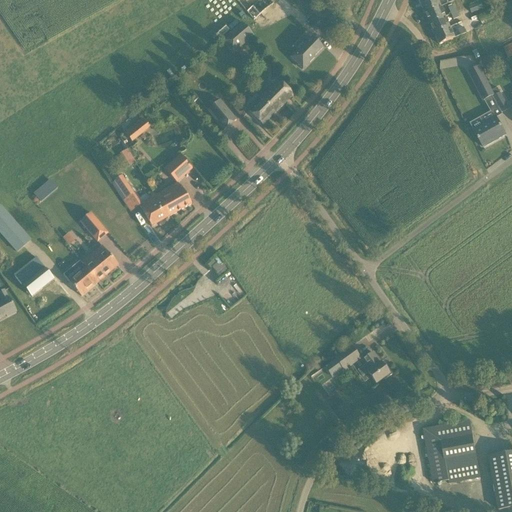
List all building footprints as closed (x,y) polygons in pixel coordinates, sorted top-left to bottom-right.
[(271,0),(235,0),(253,21),(274,3),(271,0)] [(438,0),(419,0),(439,46),(455,38),(438,0)] [(469,8),(471,14),(483,9),(480,3),(469,8)] [(449,9),(451,15),(457,12),(455,7),(449,9)] [(457,12),(451,15),(454,21),(459,18),(457,12)] [(478,17),(481,24),(492,19),(489,12),(478,17)] [(223,39),(234,53),(253,37),(241,24),(223,39)] [(458,31),(460,36),(466,34),(464,28),(458,31)] [(297,51),(290,59),(302,71),(313,59),(314,58),(313,58),(322,48),(311,38),(298,52),(297,51)] [(511,57),(511,44),(503,49),(508,59),(511,57)] [(494,96),(479,67),(468,73),(483,101),(494,96)] [(303,75),(296,78),(302,90),(309,87),(303,75)] [(248,112),(262,126),(293,96),(278,81),(248,112)] [(500,93),(492,98),(501,113),(509,109),(500,93)] [(207,111),(223,131),(236,121),(219,101),(207,111)] [(506,136),(496,119),(484,126),(480,119),(470,124),(482,147),(495,140),(496,141),(506,136)] [(133,127),(125,134),(131,142),(140,135),(133,127)] [(164,170),(169,176),(176,184),(193,169),(180,155),(164,170)] [(121,177),(114,182),(126,199),(133,194),(121,177)] [(51,179),(33,193),(40,202),(58,189),(51,179)] [(149,208),(142,212),(151,228),(191,205),(182,189),(180,190),(178,186),(168,191),(167,190),(154,197),(151,199),(146,202),(149,208)] [(0,208),(0,234),(16,253),(31,240),(2,207),(0,208)] [(91,214),(80,223),(90,234),(100,226),(91,214)] [(69,233),(63,237),(69,245),(75,241),(69,233)] [(85,269),(68,282),(81,298),(118,266),(105,252),(95,260),(92,256),(82,264),(84,266),(83,267),(85,269)] [(35,273),(21,285),(31,298),(46,287),(53,280),(43,267),(35,273)] [(0,302),(0,318),(5,316),(6,317),(15,313),(4,290),(0,292),(0,300),(1,302),(0,302)] [(335,359),(344,371),(358,361),(349,348),(335,359)] [(358,371),(362,377),(367,373),(375,384),(383,379),(384,381),(391,375),(386,368),(384,369),(380,363),(380,364),(372,354),(360,363),(363,367),(358,371)] [(424,431),(426,441),(433,484),(449,481),(449,485),(480,479),(470,423),(424,431)] [(511,452),(488,457),(497,511),(511,509),(511,452)] [(402,511),(403,503),(383,499),(362,497),(361,511),(402,511)]
